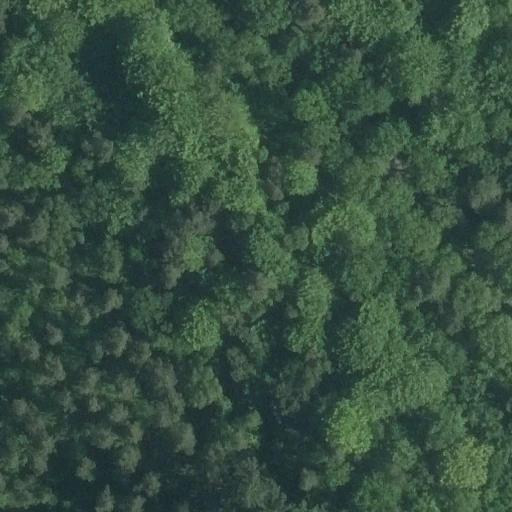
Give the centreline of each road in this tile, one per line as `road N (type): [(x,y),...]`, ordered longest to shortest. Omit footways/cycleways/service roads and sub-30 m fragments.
road 1 (track): [(0,108),(376,511)]
road 2 (tertiary): [(511,287),(241,0)]
